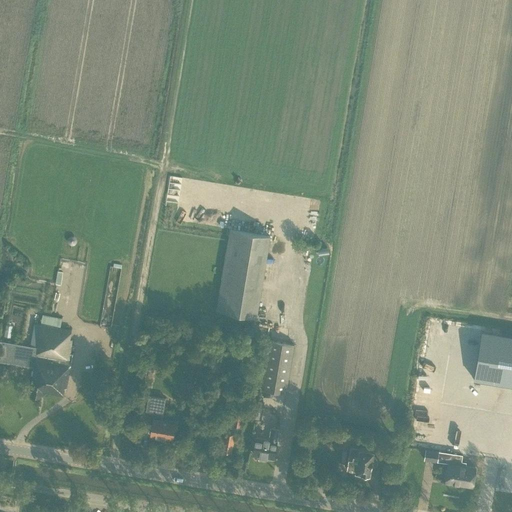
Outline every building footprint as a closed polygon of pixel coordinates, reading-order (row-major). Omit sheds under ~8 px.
[(271,235),(253,233),(230,229),(216,310),(257,317),(271,235)] [(16,343),(13,363),(34,367),(30,394),(42,396),(43,392),(64,396),(65,387),(67,388),(71,365),(73,354),(72,353),(73,339),(71,339),(72,332),(72,331),(72,329),(41,324),(35,323),(31,346),(16,343)] [(511,335),(482,330),(474,379),(511,385),(511,335)] [(16,343),(0,340),(0,360),(13,363),(16,343)] [(262,389),(287,394),(295,344),(270,340),(262,389)] [(212,362),(211,375),(219,376),(220,363),(212,362)] [(190,381),(187,392),(196,394),(198,383),(190,381)] [(162,405),(163,401),(163,398),(149,396),(146,415),(155,416),(151,435),(173,438),(174,429),(177,430),(178,422),(170,420),(169,422),(162,421),(164,405),(162,405)] [(511,419),(506,418),(503,432),(511,433),(511,419)] [(235,433),(236,426),(240,427),(241,421),(235,420),(234,426),(229,425),(228,432),(225,431),(222,450),(232,452),(235,433)] [(256,437),(253,453),(261,454),(260,456),(274,459),(277,441),(256,437)] [(359,446),(359,447),(351,446),(347,469),(355,470),(355,471),(371,473),(372,466),(373,466),(375,466),(376,465),(377,464),(377,463),(378,462),(378,460),(378,459),(377,458),(376,457),(375,456),(374,456),(375,449),(359,446)] [(511,448),(502,446),(499,460),(511,461),(511,448)] [(425,459),(448,463),(448,462),(451,462),(452,453),(426,449),(425,459)] [(448,462),(446,483),(473,486),(476,466),(466,465),(467,462),(462,462),(463,455),(452,453),(451,462),(448,462)] [(256,458),(255,465),(278,467),(278,459),(256,458)] [(511,471),(508,466),(502,469),(505,475),(511,471)]
